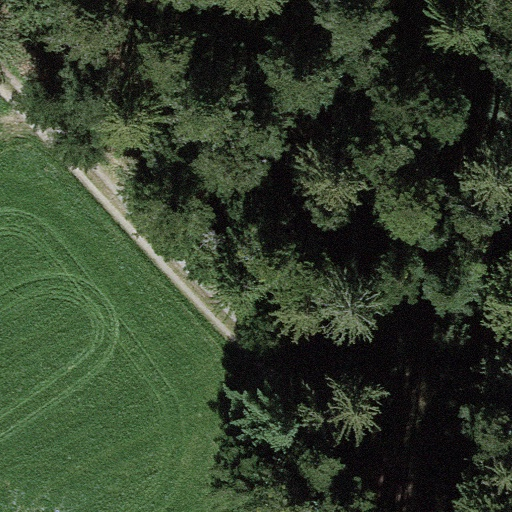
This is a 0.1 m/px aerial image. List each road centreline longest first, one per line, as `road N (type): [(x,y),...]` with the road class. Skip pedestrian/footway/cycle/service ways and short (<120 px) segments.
road 1 (track): [(426,511),(292,384),(117,176),(0,66)]
road 2 (track): [(136,0),(144,207)]
